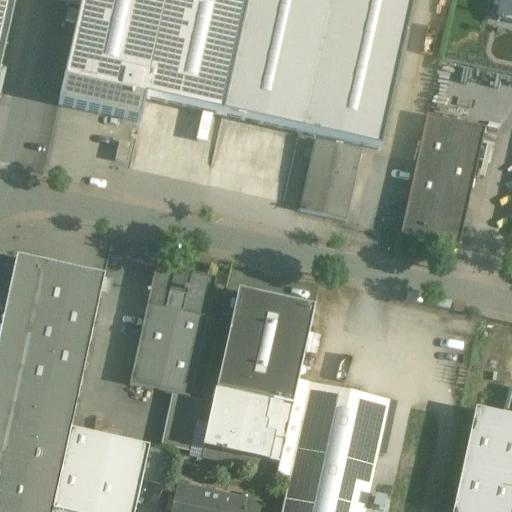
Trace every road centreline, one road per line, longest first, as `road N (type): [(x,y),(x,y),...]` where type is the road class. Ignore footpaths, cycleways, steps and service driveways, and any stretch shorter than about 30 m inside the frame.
road 1 (residential): [(0,192),(511,303)]
road 2 (unknown): [(389,277),(386,342),(439,390),(451,416),(434,511)]
